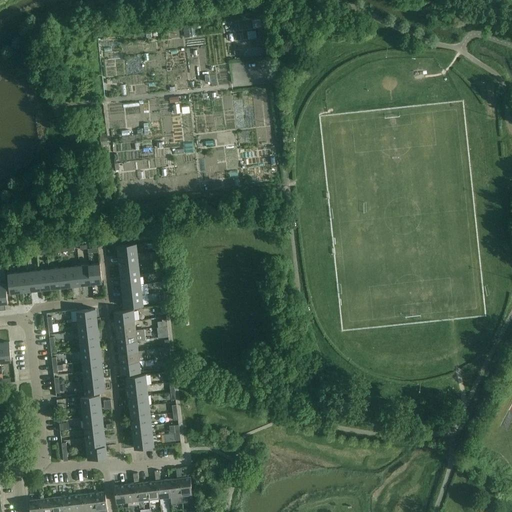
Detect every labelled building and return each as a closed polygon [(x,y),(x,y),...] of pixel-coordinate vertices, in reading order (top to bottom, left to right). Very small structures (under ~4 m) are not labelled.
[(503,166),(504,166),(504,175),(511,174),(511,156),(503,157),(503,166)] [(118,256),(137,254),(136,243),(117,245),(118,256)] [(118,256),(119,266),(138,264),(137,254),(118,256)] [(100,263),(89,264),(91,283),(102,282),(100,263)] [(84,284),(91,283),(89,264),(79,265),(81,286),(84,285),(84,284)] [(121,276),(139,274),(138,264),(119,266),(121,276)] [(78,286),(81,286),(79,265),(69,267),(71,285),(78,285),(78,286)] [(64,286),(71,285),(69,267),(59,268),(61,288),(64,288),(64,286)] [(58,288),(61,288),(59,268),(49,269),(51,288),(58,287),(58,288)] [(44,288),(51,288),(49,269),(39,270),(41,290),(44,290),(44,288)] [(38,291),(41,290),(39,270),(29,271),(31,290),(37,289),(38,291)] [(24,291),(31,290),(29,271),(18,272),(21,292),(24,292),(24,291)] [(17,293),(21,292),(18,272),(8,273),(10,292),(17,291),(17,293)] [(121,276),(122,286),(141,284),(139,274),(121,276)] [(123,296),(142,294),(141,284),(122,286),(123,296)] [(143,304),(142,294),(123,296),(124,306),(143,304)] [(78,321),(96,319),(95,308),(77,311),(78,321)] [(114,322),(134,320),(133,310),(114,312),(115,319),(114,319),(114,322)] [(79,331),(98,329),(96,319),(78,321),(79,331)] [(117,332),(135,330),(134,320),(114,322),(114,326),(116,326),(117,332)] [(79,331),(80,341),(99,339),(98,329),(79,331)] [(118,339),(116,339),(116,342),(137,340),(145,339),(143,329),(135,330),(117,332),(118,339)] [(81,351),(100,349),(99,339),(80,341),(81,351)] [(119,352),(138,350),(137,340),(116,342),(117,346),(118,346),(119,352)] [(9,341),(0,342),(0,358),(0,361),(11,360),(9,341)] [(81,351),(82,361),(101,359),(100,349),(81,351)] [(118,359),(119,363),(139,360),(145,360),(144,350),(138,350),(119,352),(120,359),(118,359)] [(83,371),(102,369),(101,359),(82,361),(83,371)] [(140,371),(139,360),(119,363),(119,366),(121,366),(122,373),(140,371)] [(102,369),(83,371),(85,381),(103,379),(102,369)] [(126,383),(126,387),(147,384),(145,374),(127,376),(128,383),(126,383)] [(103,379),(85,381),(86,392),(105,390),(103,379)] [(128,390),(129,397),(148,395),(147,384),(126,387),(127,390),(128,390)] [(82,407),(101,405),(100,394),(81,397),(82,407)] [(128,403),(129,407),(149,405),(148,395),(129,397),(130,403),(128,403)] [(82,407),(83,417),(102,415),(101,405),(82,407)] [(131,410),(131,417),(150,415),(149,405),(129,407),(129,411),(131,410)] [(84,427),(103,425),(102,415),(83,417),(84,427)] [(131,424),(131,427),(151,425),(150,415),(131,417),(132,424),(131,424)] [(84,427),(86,437),(104,435),(103,425),(84,427)] [(133,431),(134,437),(152,435),(151,425),(131,427),(131,431),(133,431)] [(87,447),(105,445),(104,435),(86,437),(87,447)] [(154,445),(152,435),(134,437),(135,448),(154,445)] [(107,456),(105,445),(87,447),(88,458),(107,456)] [(182,477),(181,473),(176,473),(177,478),(179,478),(181,494),(182,501),(193,500),(190,476),(182,477)] [(160,497),(170,496),(169,479),(160,480),(160,475),(155,476),(156,480),(156,481),(158,480),(160,497)] [(142,499),(149,498),(147,481),(139,482),(138,477),(134,478),(134,483),(137,483),(138,499),(139,507),(143,506),(142,499)] [(182,501),(181,494),(179,478),(177,478),(169,479),(170,496),(171,503),(182,502),(182,501)] [(149,498),(160,497),(158,480),(156,481),(156,480),(147,481),(149,498)] [(127,501),(138,499),(137,483),(134,483),(126,484),(127,501)] [(116,502),(127,501),(126,484),(115,485),(116,502)] [(105,491),(94,492),(96,509),(107,508),(105,491)] [(89,511),(89,510),(96,509),(94,492),(83,494),(85,510),(85,511),(89,511)] [(75,511),(85,510),(83,494),(73,495),(75,511)] [(74,511),(75,511),(73,495),(62,496),(63,511),(74,511)] [(52,511),(63,511),(62,496),(51,497),(52,511)] [(41,511),(52,511),(51,497),(40,498),(41,511)] [(30,511),(41,511),(40,498),(29,500),(30,511)]
